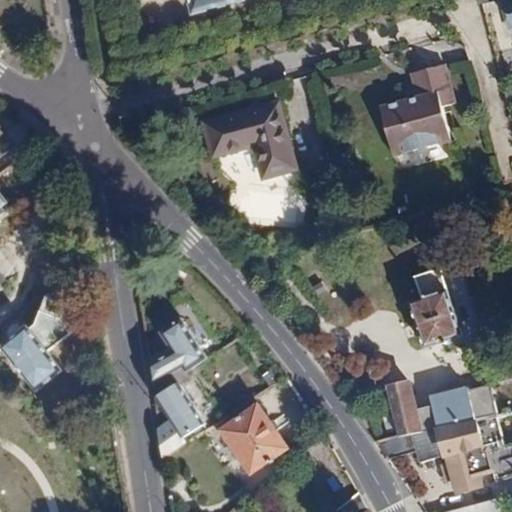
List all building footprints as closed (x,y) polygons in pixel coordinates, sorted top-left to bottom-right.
[(187,0),(191,16),(251,0),(187,0)] [(511,0),(498,0),(506,31),(511,29),(511,0)] [(452,144),(443,107),(456,103),(446,64),(411,73),(417,97),(380,106),(393,159),(452,144)] [(279,106),(207,126),(216,158),(257,148),(266,180),(299,171),(279,106)] [(0,289),(0,221),(1,221),(0,218),(0,211),(9,204),(0,192),(0,302),(7,298),(0,289)] [(447,294),(407,304),(418,351),(459,341),(447,294)] [(30,325),(22,331),(40,354),(69,333),(56,318),(36,310),(30,325)] [(149,366),(151,378),(181,365),(198,356),(177,323),(160,333),(171,352),(149,366)] [(20,329),(0,345),(0,349),(31,387),(53,369),(40,354),(22,331),(20,329)] [(385,385),(399,438),(409,435),(434,429),(475,419),(466,386),(429,395),(431,405),(418,410),(410,380),(385,385)] [(172,385),(153,397),(167,421),(172,430),(180,440),(200,427),(172,385)] [(256,403),(216,430),(247,476),(287,449),(256,403)] [(475,419),(434,429),(443,457),(454,492),(482,488),(482,477),(495,474),(499,487),(511,483),(511,452),(493,458),(484,420),(475,419)] [(167,421),(157,425),(162,456),(182,445),(180,440),(172,430),(167,421)] [(420,463),(443,457),(434,429),(409,435),(414,453),(420,463)] [(389,458),(414,453),(409,435),(399,438),(378,441),(389,458)] [(362,495),(340,511),(368,511),(371,510),(362,495)] [(500,511),(496,500),(447,511),(500,511)]
